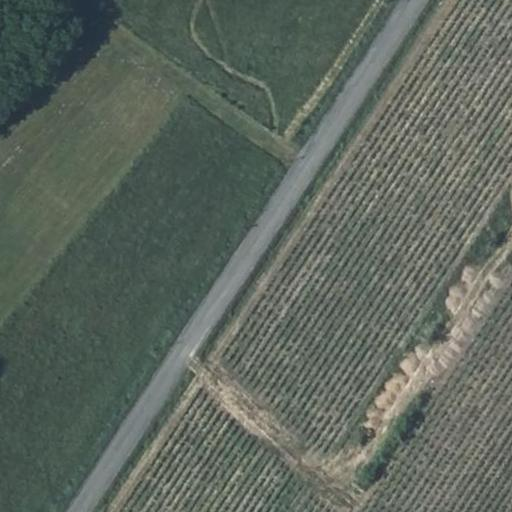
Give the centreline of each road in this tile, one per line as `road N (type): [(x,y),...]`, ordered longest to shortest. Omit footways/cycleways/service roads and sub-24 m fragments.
road 1 (unclassified): [(413,0),(77,511)]
road 2 (track): [(305,166),(76,18),(0,91)]
